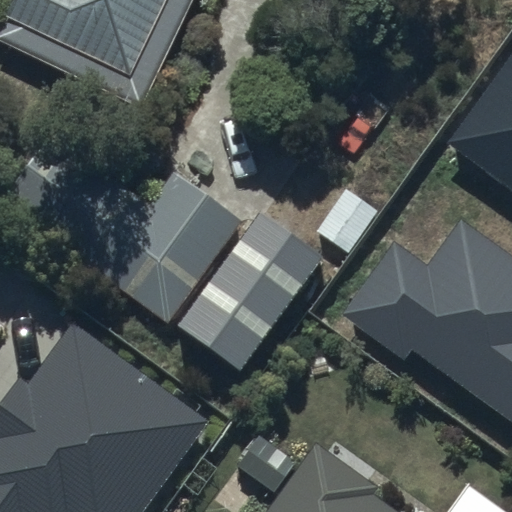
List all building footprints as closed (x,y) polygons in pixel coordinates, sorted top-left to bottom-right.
[(189,0),(13,0),(0,29),(0,41),(138,109),(189,0)] [(511,44),(443,140),(511,189),(511,44)] [(51,94),(11,62),(0,75),(0,99),(28,123),(51,94)] [(26,254),(44,231),(163,328),(242,224),(177,175),(151,211),(116,184),(136,157),(75,110),(0,209),(0,273),(25,293),(44,267),(26,254)] [(320,258),(259,213),(176,327),(238,371),(320,258)] [(511,258),(459,220),(427,265),(390,239),(337,313),(402,359),(410,348),(511,420),(511,258)] [(142,511),(206,423),(71,328),(27,390),(16,382),(0,404),(0,511),(142,511)] [(414,511),(312,439),(260,511),(414,511)]
